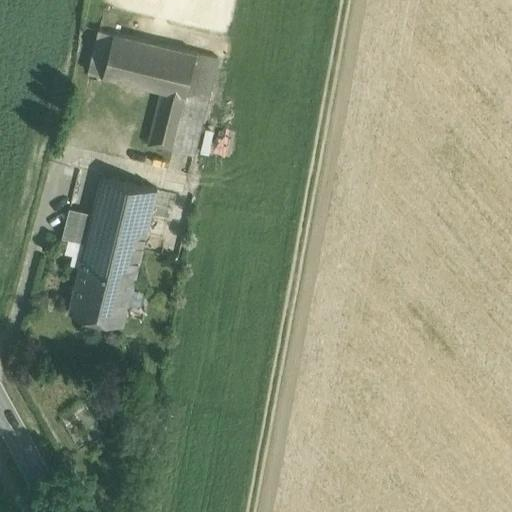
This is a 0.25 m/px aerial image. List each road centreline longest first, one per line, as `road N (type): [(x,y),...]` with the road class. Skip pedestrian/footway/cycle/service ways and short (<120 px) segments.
road 1 (track): [(342,0),(249,511)]
road 2 (secondary): [(0,404),(59,511)]
